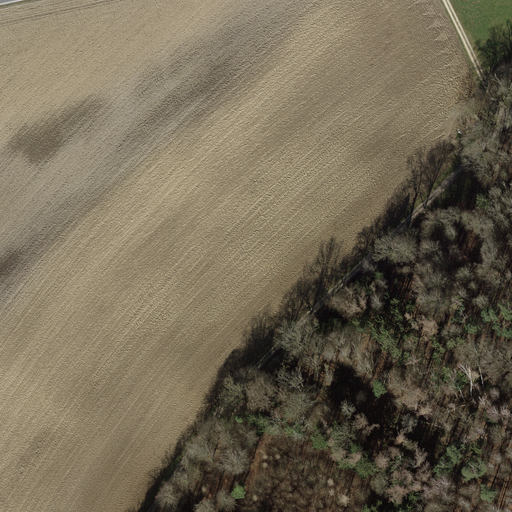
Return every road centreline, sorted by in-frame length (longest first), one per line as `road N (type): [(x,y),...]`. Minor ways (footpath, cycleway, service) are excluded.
road 1 (track): [(150,511),(268,355),(507,119)]
road 2 (track): [(507,119),(444,0)]
